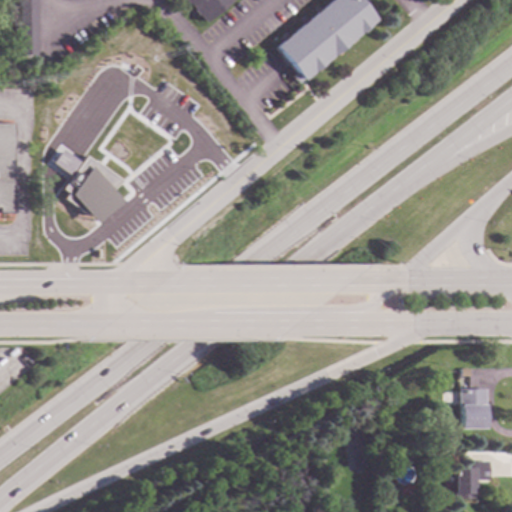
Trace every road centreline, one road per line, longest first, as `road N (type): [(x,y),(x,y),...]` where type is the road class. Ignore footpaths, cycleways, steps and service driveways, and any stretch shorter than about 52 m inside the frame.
road 1 (primary): [(482,86),(0,458)]
road 2 (primary): [(0,500),(411,180)]
road 3 (primary): [(37,511),(438,323)]
road 4 (residential): [(454,0),(139,264)]
road 5 (primary): [(294,323),(511,323)]
road 6 (primary): [(350,281),(161,282)]
road 7 (primary): [(399,280),(511,179)]
road 8 (primary): [(411,180),(511,100)]
road 9 (primary): [(120,283),(0,284)]
